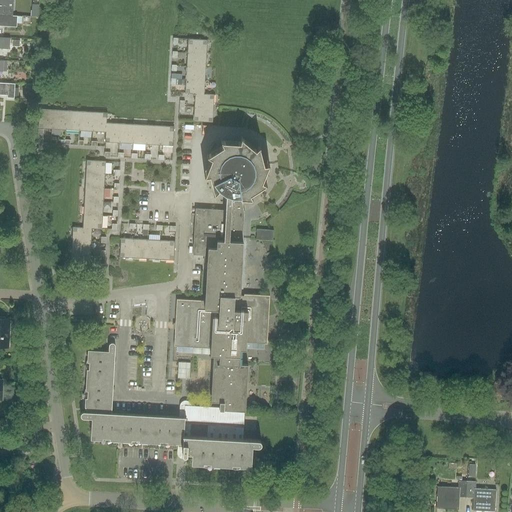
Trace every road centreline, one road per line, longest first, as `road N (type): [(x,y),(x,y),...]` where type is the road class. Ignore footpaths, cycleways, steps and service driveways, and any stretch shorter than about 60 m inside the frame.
road 1 (secondary): [(367,404),(407,0)]
road 2 (secondary): [(389,0),(348,402)]
road 3 (residential): [(41,305),(176,290),(202,137)]
road 4 (residential): [(290,511),(70,497)]
road 5 (residential): [(41,305),(18,157),(9,131),(0,130)]
road 6 (unclassified): [(511,420),(367,404)]
road 7 (residential): [(57,426),(41,305)]
